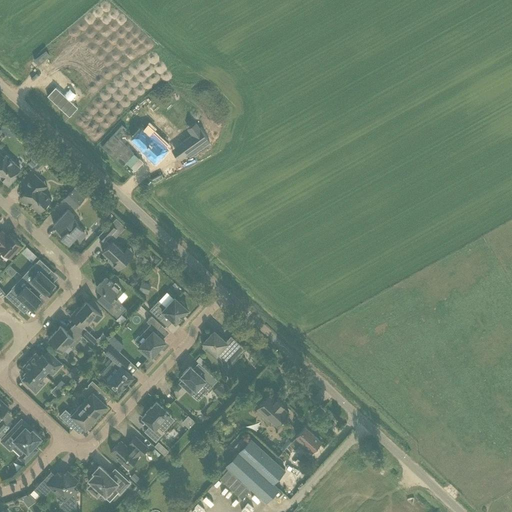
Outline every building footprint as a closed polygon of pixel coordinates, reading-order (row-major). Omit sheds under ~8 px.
[(78,108),(56,87),(47,95),(70,117),(78,108)] [(9,128),(4,123),(1,126),(1,129),(0,129),(0,137),(4,133),(9,128)] [(12,136),(15,133),(9,128),(4,133),(7,136),(12,136)] [(144,130),(134,140),(144,150),(143,151),(157,165),(170,152),(169,150),(170,149),(152,133),(150,135),(144,130)] [(197,133),(183,144),(192,157),(207,145),(197,133)] [(113,135),(102,147),(122,166),(133,153),(113,135)] [(14,174),(20,168),(6,155),(4,157),(0,153),(0,171),(0,172),(0,177),(8,185),(16,176),(14,174)] [(36,166),(35,168),(37,170),(40,170),(45,164),(45,162),(44,160),(41,160),(36,166)] [(33,173),(24,183),(29,188),(20,197),(27,204),(29,202),(39,211),(42,208),(44,209),(48,204),(47,203),(51,199),(38,187),(43,182),(33,173)] [(73,188),(64,198),(75,208),(84,198),(73,188)] [(67,209),(53,224),(60,230),(58,232),(62,235),(61,237),(69,244),(82,230),(76,223),(77,222),(72,217),(74,215),(67,209)] [(98,236),(105,242),(117,229),(110,223),(98,236)] [(0,251),(1,253),(3,252),(9,257),(21,245),(9,234),(7,236),(2,231),(0,232),(0,251)] [(118,270),(125,262),(130,257),(112,241),(109,244),(102,252),(110,259),(108,261),(118,270)] [(31,252),(26,247),(21,252),(26,257),(31,252)] [(28,270),(22,277),(28,282),(40,293),(43,291),(45,293),(47,291),(50,292),(53,288),(52,285),(55,283),(46,275),(51,269),(39,258),(39,259),(28,270)] [(106,276),(96,287),(103,293),(109,299),(104,305),(105,306),(113,314),(117,318),(121,314),(126,308),(121,304),(116,299),(119,296),(123,292),(120,289),(119,288),(121,287),(115,281),(113,283),(106,276)] [(16,283),(5,295),(6,295),(7,297),(17,306),(22,300),(31,308),(33,306),(36,307),(39,303),(38,301),(40,298),(38,296),(40,293),(28,282),(22,277),(16,283)] [(146,294),(149,284),(142,281),(139,292),(146,294)] [(158,300),(149,310),(160,320),(166,314),(175,323),(180,318),(184,315),(183,314),(188,309),(184,306),(184,304),(181,301),(178,301),(174,297),(173,298),(166,291),(158,300)] [(76,309),(70,316),(80,325),(76,329),(82,335),(83,336),(91,344),(96,339),(87,330),(84,327),(87,323),(92,317),(97,322),(102,316),(98,312),(94,308),(86,301),(77,311),(76,309)] [(117,318),(115,320),(120,324),(126,319),(121,314),(117,318)] [(139,346),(150,357),(156,351),(157,351),(157,350),(159,348),(165,341),(155,332),(162,325),(152,315),(146,321),(150,324),(144,331),(149,335),(139,346)] [(82,335),(76,329),(72,326),(67,331),(60,326),(48,339),(55,345),(54,347),(58,351),(60,349),(61,350),(68,343),(72,348),(83,336),(82,335)] [(202,347),(218,362),(223,357),(227,360),(234,353),(238,357),(245,349),(231,336),(225,341),(214,331),(203,343),(202,347)] [(110,363),(100,374),(107,380),(106,381),(109,384),(110,387),(112,389),(114,389),(118,392),(123,387),(124,387),(125,386),(124,385),(127,383),(128,383),(128,382),(133,376),(124,368),(130,360),(108,340),(100,347),(113,358),(110,362),(110,363)] [(36,352),(29,360),(44,373),(48,369),(51,372),(55,372),(63,363),(56,357),(49,350),(44,355),(42,353),(39,356),(36,352)] [(44,373),(29,360),(22,367),(26,370),(23,373),(26,375),(21,380),(35,393),(43,384),(43,380),(40,377),(44,373)] [(217,380),(204,367),(199,373),(191,367),(189,367),(182,374),(182,377),(183,378),(181,381),(181,384),(190,393),(193,393),(201,384),(208,390),(217,380)] [(57,385),(61,389),(66,385),(61,380),(57,385)] [(105,392),(98,385),(92,380),(81,392),(87,397),(82,403),(96,416),(97,415),(99,417),(104,411),(102,410),(107,405),(100,398),(105,392)] [(219,384),(213,391),(219,397),(226,390),(219,384)] [(275,400),(269,394),(257,407),(277,425),(289,412),(282,406),(284,405),(277,398),(275,400)] [(0,401),(0,431),(6,425),(0,420),(0,419),(0,416),(9,407),(2,401),(1,403),(0,401)] [(165,409),(156,401),(151,407),(151,406),(150,407),(150,408),(148,411),(147,410),(146,411),(147,412),(142,417),(150,425),(144,431),(155,441),(164,432),(157,425),(169,413),(166,410),(165,409)] [(70,413),(61,413),(59,415),(73,428),(79,422),(85,428),(90,423),(92,424),(97,419),(95,418),(96,416),(82,403),(76,408),(74,409),(70,413)] [(188,416),(182,422),(189,428),(194,422),(188,416)] [(10,449),(17,442),(24,449),(17,457),(25,464),(38,449),(37,449),(33,446),(41,438),(32,429),(30,431),(25,426),(18,434),(12,429),(1,441),(10,449)] [(297,435),(296,436),(312,451),(313,450),(321,442),(304,427),(297,435)] [(110,451),(128,468),(138,457),(138,456),(140,454),(141,455),(148,448),(135,436),(128,443),(131,445),(128,448),(121,440),(110,451)] [(285,470),(281,466),(250,438),(238,451),(272,483),(273,483),(285,470)] [(160,451),(164,455),(168,451),(163,447),(160,451)] [(238,451),(237,452),(226,464),(266,501),(279,488),(273,483),(272,483),(238,451)] [(120,492),(129,483),(115,469),(110,475),(99,465),(98,466),(94,470),(93,472),(95,473),(89,480),(92,483),(88,488),(97,496),(101,491),(106,495),(114,486),(120,492)] [(58,472),(46,484),(75,511),(77,491),(72,486),(77,480),(69,473),(64,478),(58,472)] [(133,473),(129,477),(135,482),(139,478),(133,473)] [(41,481),(34,489),(40,495),(47,487),(41,481)] [(35,500),(40,495),(34,489),(29,494),(35,500)] [(245,502),(250,507),(259,499),(254,493),(245,502)] [(205,496),(190,511),(203,511),(212,502),(205,496)]
